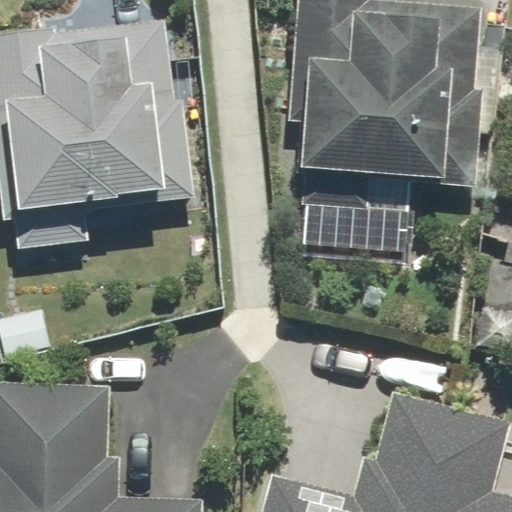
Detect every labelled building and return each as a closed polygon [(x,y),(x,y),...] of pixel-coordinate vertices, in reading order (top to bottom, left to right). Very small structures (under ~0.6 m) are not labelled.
[(489,3),(450,0),(300,0),(292,121),(305,122),(302,174),(475,186),(489,3)] [(172,13),(0,32),(0,155),(7,220),(198,198),(187,99),(182,100),(172,13)] [(511,304),(479,303),(477,352),(511,353),(511,304)] [(53,307),(0,314),(0,343),(3,365),(60,357),(53,307)] [(0,511),(205,511),(206,500),(121,497),(123,456),(109,455),(111,386),(0,381),(0,511)] [(278,474),(267,511),(511,511),(511,493),(498,490),(511,436),(511,421),(398,392),(380,459),(368,456),(358,495),(278,474)]
